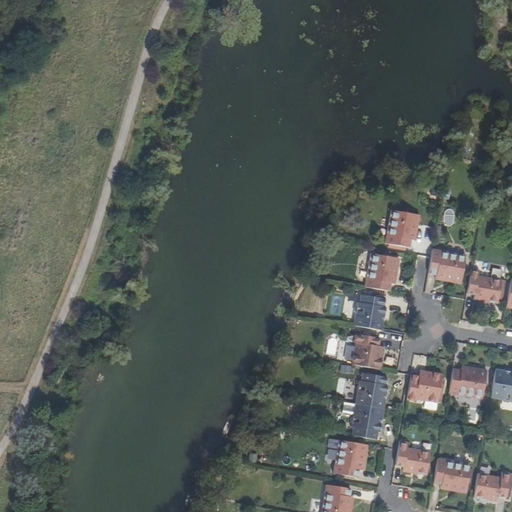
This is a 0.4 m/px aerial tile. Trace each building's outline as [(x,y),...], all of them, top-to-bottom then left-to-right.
[(412,241),(417,215),(393,211),(388,236),(386,236),(384,244),(409,248),(411,240),(412,241)] [(435,277),(461,281),(465,257),(439,253),(440,250),(431,249),(427,274),(435,276),(435,277)] [(392,284),(396,258),(372,254),(368,280),(365,279),(364,288),(389,292),(390,284),(392,284)] [(498,301),(501,280),(478,276),(479,270),(470,269),(466,294),(473,295),(473,300),(481,302),(481,298),(498,301)] [(353,326),(382,331),(383,320),(382,320),(382,317),(384,317),(385,307),(383,306),(385,299),(360,295),(358,303),(356,302),(356,306),(354,308),(353,311),(355,313),(353,326)] [(351,365),(380,370),(382,359),(376,358),(378,347),(379,338),(354,334),(353,342),(355,343),(351,365)] [(483,398),(487,373),(461,369),(461,371),(453,369),(449,394),(457,396),(457,393),(483,398)] [(506,371),(495,369),(490,398),(503,401),(504,403),(508,403),(510,402),(511,402),(511,372),(508,372),(508,373),(506,373),(506,371)] [(437,403),(442,374),(431,372),(430,378),(419,376),(411,375),(406,400),(415,402),(415,400),(437,403)] [(355,404),(383,409),(385,399),(384,398),(384,396),(385,396),(387,385),(385,385),(387,377),(362,373),(360,381),(358,381),(358,384),(356,386),(355,390),(357,392),(355,404)] [(343,412),(353,412),(353,404),(343,404),(343,412)] [(381,420),(383,409),(355,404),(352,417),(350,418),(350,422),(351,424),(350,428),(352,428),(351,436),(376,441),(377,433),(379,433),(381,422),(379,422),(380,420),(381,420)] [(360,470),(365,445),(340,440),(336,466),(333,465),(332,474),(357,478),(359,470),(360,470)] [(427,473),(430,452),(407,448),(408,442),(399,441),(395,466),(403,467),(402,472),(410,474),(411,470),(427,473)] [(441,487),(467,491),(471,467),(446,463),(446,460),(438,459),(434,484),(442,486),(441,487)] [(501,477),(478,473),(474,494),(490,497),(490,501),(498,502),(499,497),(507,498),(511,473),(502,472),(501,477)] [(322,511),(348,511),(351,497),(349,497),(350,489),(325,484),(324,493),(326,493),(322,511)]
